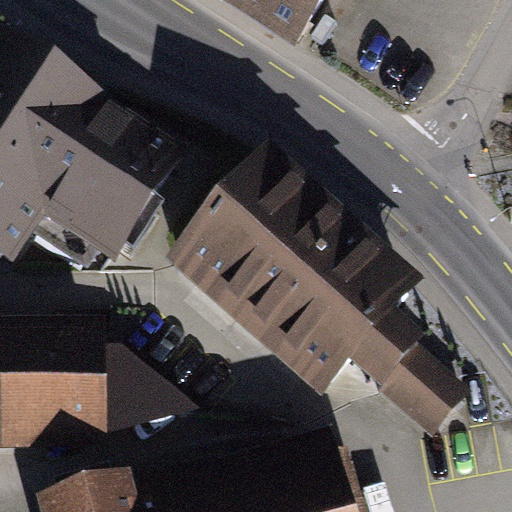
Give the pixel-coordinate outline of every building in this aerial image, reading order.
[(225,0),(295,44),(322,0),(225,0)] [(178,164),(0,46),(0,254),(10,261),(42,213),(114,260),(178,164)] [(264,170),(183,263),(327,388),(357,354),(391,383),(415,356),(419,351),(385,322),(408,295),(264,170)] [(93,340),(0,341),(0,415),(94,414),(93,340)] [(174,440),(198,413),(118,343),(94,370),(174,440)] [(463,397),(415,356),(391,383),(384,391),(431,433),(463,397)] [(205,473),(53,511),(347,511),(334,460),(258,482),(254,460),(205,470),(205,473)]
